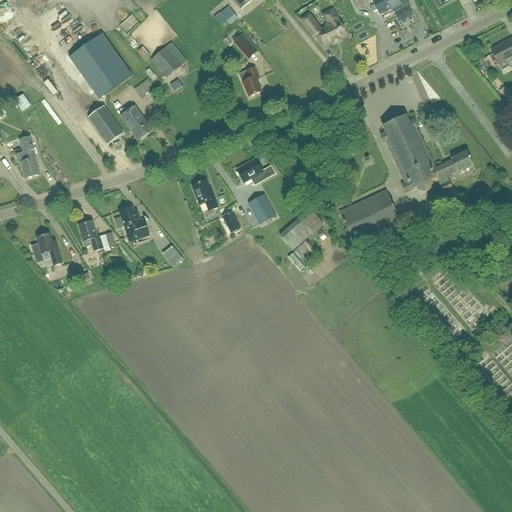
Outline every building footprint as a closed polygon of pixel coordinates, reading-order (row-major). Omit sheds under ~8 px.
[(232,0),(241,10),(252,0),(232,0)] [(372,0),(380,16),(383,14),(384,17),(389,14),(388,12),(391,10),(393,13),(409,4),(406,0),(372,0)] [(453,7),(442,16),(448,24),(459,14),(453,7)] [(230,25),(237,18),(228,8),(221,15),(220,14),(214,19),(220,26),(226,21),(230,25)] [(327,44),(333,40),(335,42),(339,40),(338,38),(344,34),(337,21),(332,11),(324,15),(328,23),(327,28),(320,32),(327,44)] [(313,32),(319,28),(309,15),(301,21),(310,33),(313,31),(313,32)] [(103,35),(70,59),(99,100),(132,77),(103,35)] [(235,43),(243,52),(249,59),(257,53),(250,45),(242,36),(235,43)] [(511,39),(491,50),(499,65),(511,58),(511,39)] [(167,78),(181,66),(165,48),(152,60),(167,78)] [(210,62),(206,57),(200,62),(204,66),(210,62)] [(260,79),(255,68),(246,72),(240,75),(243,84),(249,98),(262,93),(256,81),(260,79)] [(216,85),(223,79),(218,72),(211,77),(216,85)] [(175,92),(183,88),(178,80),(170,85),(175,92)] [(499,92),(506,99),(510,96),(504,88),(499,92)] [(25,92),(18,96),(24,106),(31,103),(25,92)] [(123,134),(104,107),(88,118),(107,145),(123,134)] [(138,141),(152,132),(135,107),(121,116),(138,141)] [(151,113),(155,118),(161,114),(158,109),(151,113)] [(433,170),(435,169),(416,130),(418,129),(414,120),(409,122),(407,116),(383,127),(386,133),(380,135),(384,144),(386,143),(405,183),(401,185),(406,193),(417,188),(418,190),(424,192),(430,190),(432,183),(432,182),(435,180),(436,181),(438,180),(433,170)] [(26,179),(40,175),(35,159),(36,159),(30,137),(19,140),(25,162),(21,163),(26,179)] [(433,170),(438,180),(448,202),(456,198),(449,182),(448,182),(446,177),(457,172),(458,175),(466,171),(465,169),(473,165),(467,152),(451,160),(452,161),(435,169),(433,170)] [(254,187),(259,184),(275,175),(271,167),(263,171),(256,160),(237,171),(244,183),(250,180),(254,187)] [(209,211),(218,208),(212,192),(211,193),(206,181),(192,187),(199,205),(205,203),(209,211)] [(352,238),(398,217),(386,192),(340,213),(352,238)] [(260,226),(276,217),(264,196),(248,204),(260,226)] [(300,199),(292,205),(298,212),(306,206),(300,199)] [(137,214),(134,215),(132,208),(125,211),(125,209),(120,210),(121,212),(120,213),(122,218),(115,221),(118,230),(125,227),(130,243),(149,236),(145,224),(141,225),(137,214)] [(293,252),(323,225),(310,210),(279,237),(293,252)] [(231,213),(223,217),(228,226),(232,234),(240,230),(235,221),(231,213)] [(97,239),(92,223),(79,226),(86,249),(92,247),(94,253),(104,250),(104,252),(116,248),(112,234),(97,239)] [(39,245),(32,247),(34,256),(42,254),(44,261),(52,259),(54,266),(62,264),(55,241),(52,242),(50,235),(37,239),(39,245)] [(300,273),(319,257),(306,242),(287,258),(300,273)] [(175,244),(164,250),(175,268),(186,261),(175,244)] [(113,253),(122,282),(132,279),(124,250),(113,253)]
